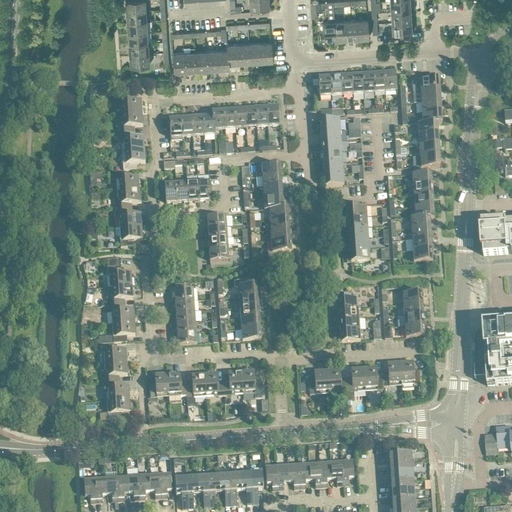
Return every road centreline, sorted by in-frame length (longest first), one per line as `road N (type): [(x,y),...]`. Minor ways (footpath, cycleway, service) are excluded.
road 1 (unclassified): [(36,450),(284,433)]
road 2 (residential): [(305,156),(311,197),(370,202),(369,177),(379,176),(375,117)]
road 3 (residential): [(155,213),(214,211),(228,188),(230,162),(305,156)]
road 4 (residential): [(294,62),(436,52),(478,59)]
road 5 (unclassified): [(284,433),(453,422)]
road 6 (residential): [(155,213),(155,245),(145,258),(152,360)]
road 7 (unclassified): [(453,422),(464,272)]
road 8 (residential): [(279,359),(418,352)]
road 9 (residential): [(164,103),(295,89)]
road 10 (residential): [(152,360),(279,359)]
road 11 (tertiary): [(0,123),(13,0)]
